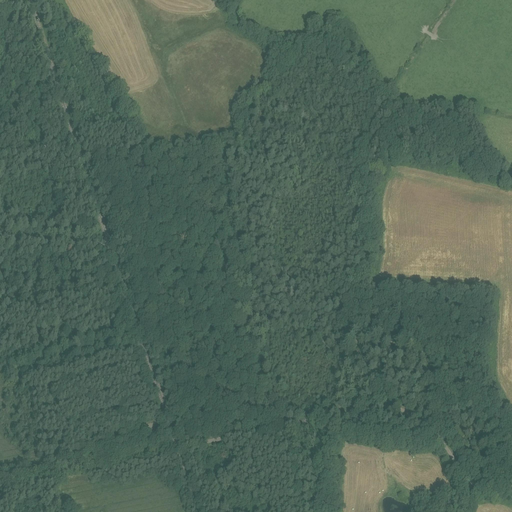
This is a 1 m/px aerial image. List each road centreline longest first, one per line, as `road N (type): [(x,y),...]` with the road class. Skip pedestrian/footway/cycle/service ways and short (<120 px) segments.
road 1 (unclassified): [(511,488),(471,485),(433,436),(387,406),(176,447)]
road 2 (tertiary): [(106,243),(23,0)]
road 3 (tertiary): [(176,447),(106,243)]
